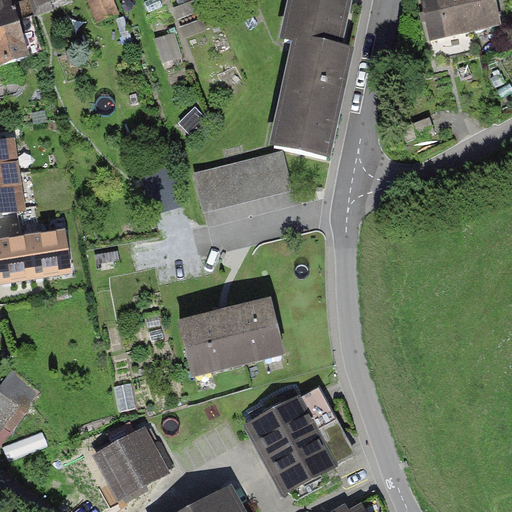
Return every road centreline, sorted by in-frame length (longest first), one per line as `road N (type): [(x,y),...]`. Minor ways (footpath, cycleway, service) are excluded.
road 1 (residential): [(409,511),(355,357),(347,259),(354,177)]
road 2 (residential): [(354,177),(390,0)]
road 3 (residential): [(354,177),(404,180),(511,130)]
